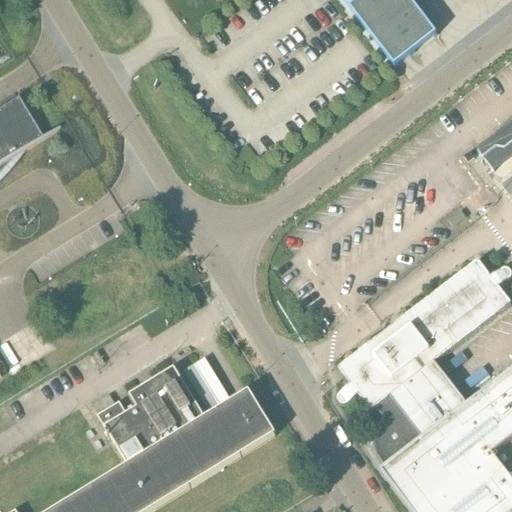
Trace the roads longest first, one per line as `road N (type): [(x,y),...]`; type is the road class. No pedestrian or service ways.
road 1 (unclassified): [(217,258),(511,31)]
road 2 (unclassified): [(217,258),(56,0)]
road 3 (unclassified): [(374,511),(217,258)]
